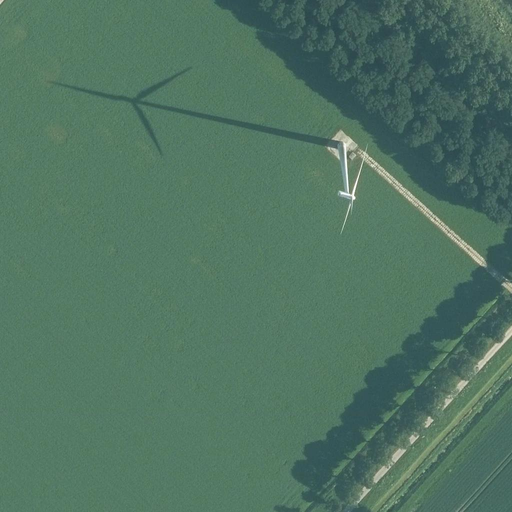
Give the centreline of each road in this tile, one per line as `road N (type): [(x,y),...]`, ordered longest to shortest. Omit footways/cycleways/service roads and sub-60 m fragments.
road 1 (residential): [(344,511),(511,329)]
road 2 (track): [(511,128),(368,0)]
